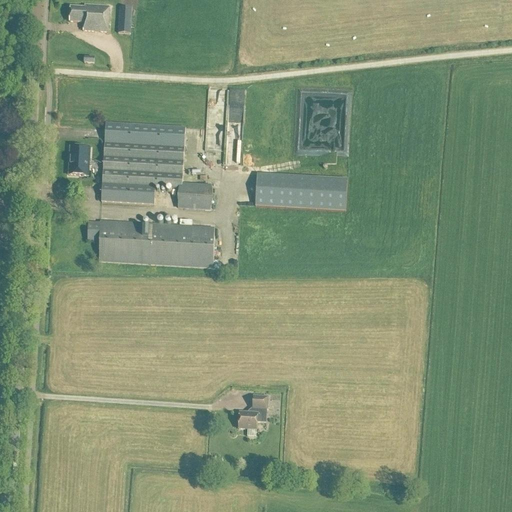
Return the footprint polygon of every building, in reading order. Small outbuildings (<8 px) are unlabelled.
[(84,25),(83,33),(108,34),(110,8),(85,7),(85,9),(71,9),(70,24),(84,25)] [(117,36),(130,36),(132,10),(119,10),(117,36)] [(115,40),(115,50),(121,50),(120,64),(129,65),(130,41),(115,40)] [(244,108),(245,90),(234,90),(232,121),(230,121),(229,129),(243,130),(244,115),(243,115),(244,108)] [(186,130),(106,125),(101,204),(154,207),(155,190),(179,192),(180,186),(183,187),(186,130)] [(70,149),(69,177),(89,178),(90,150),(70,149)] [(257,176),(255,208),(345,213),(347,181),(257,176)] [(180,186),(179,192),(178,210),(211,212),(212,188),(183,187),(180,186)] [(212,271),(215,230),(100,223),(100,225),(99,244),(98,264),(212,271)] [(100,225),(89,224),(87,243),(99,244),(100,225)] [(267,412),(268,399),(254,398),(253,412),(250,415),(240,414),(239,431),(257,432),(257,424),(266,425),(267,412)]
